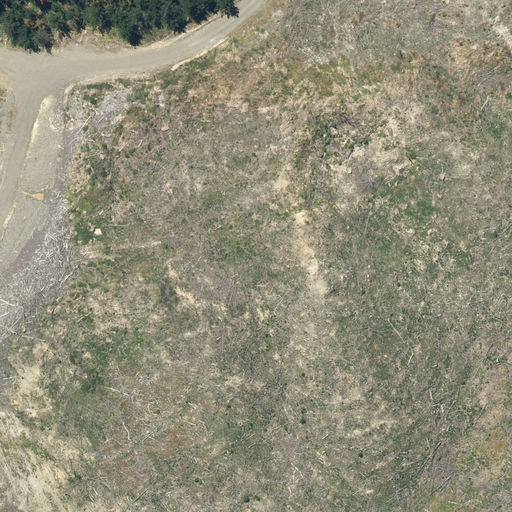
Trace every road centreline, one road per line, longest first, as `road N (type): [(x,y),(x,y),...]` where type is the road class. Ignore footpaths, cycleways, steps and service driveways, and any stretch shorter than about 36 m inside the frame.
road 1 (track): [(252,0),(237,20),(172,56),(76,75),(31,72)]
road 2 (track): [(31,72),(17,161),(0,188)]
